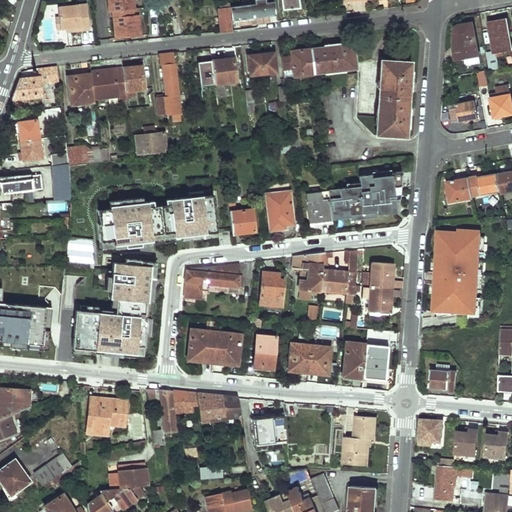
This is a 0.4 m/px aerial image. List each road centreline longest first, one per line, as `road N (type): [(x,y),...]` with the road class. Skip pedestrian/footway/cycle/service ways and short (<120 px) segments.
road 1 (residential): [(13,58),(435,15)]
road 2 (residential): [(164,380),(179,263),(418,236)]
road 3 (residential): [(164,380),(405,403)]
road 4 (residential): [(405,403),(418,236)]
road 5 (residential): [(0,363),(164,380)]
road 6 (residential): [(426,145),(435,15)]
